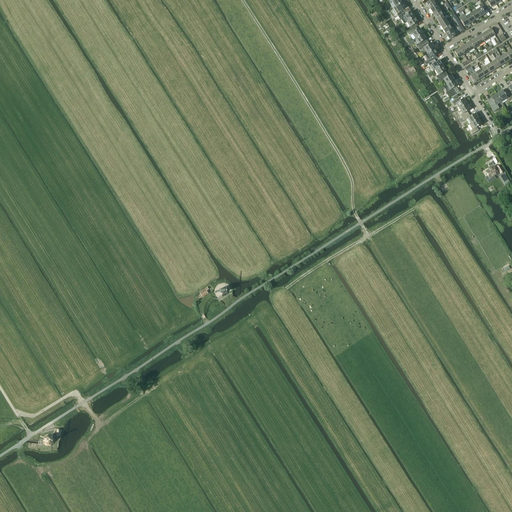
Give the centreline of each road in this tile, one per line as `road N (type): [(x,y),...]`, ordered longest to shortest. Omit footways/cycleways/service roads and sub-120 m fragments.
road 1 (track): [(0,457),(479,148)]
road 2 (track): [(362,225),(345,166),(242,0)]
road 3 (track): [(413,209),(285,289)]
